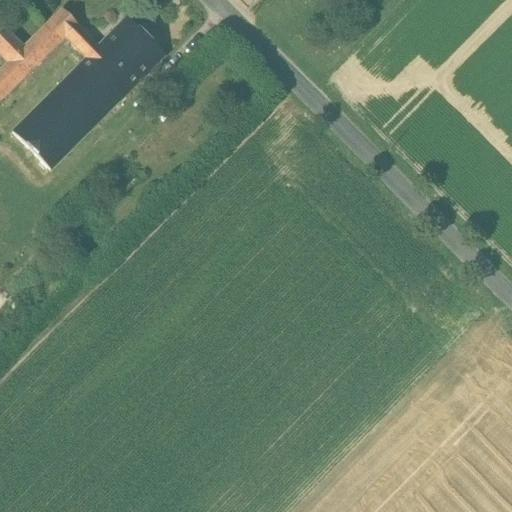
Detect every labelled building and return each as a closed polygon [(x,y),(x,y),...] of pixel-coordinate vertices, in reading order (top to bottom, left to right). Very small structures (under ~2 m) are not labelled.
[(8,64),(0,71),(0,100),(64,37),(86,60),(98,48),(62,11),(24,48),(8,64)] [(159,66),(120,27),(98,48),(86,60),(85,61),(123,101),(159,66)] [(5,28),(0,32),(0,56),(8,64),(24,48),(5,28)] [(123,101),(85,61),(54,91),(92,131),(123,101)] [(54,91),(12,132),(50,171),(92,131),(54,91)] [(0,279),(0,309),(15,295),(3,283),(0,279)]
